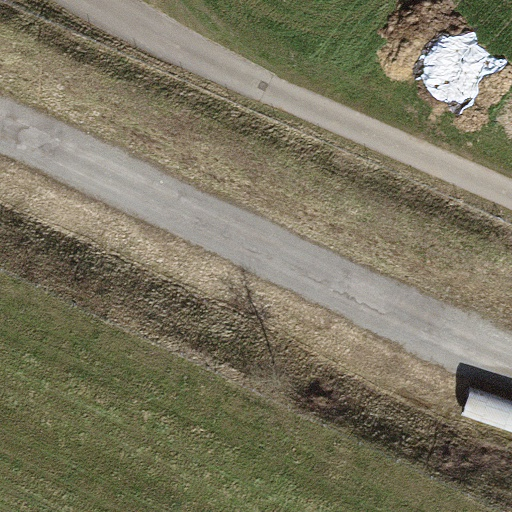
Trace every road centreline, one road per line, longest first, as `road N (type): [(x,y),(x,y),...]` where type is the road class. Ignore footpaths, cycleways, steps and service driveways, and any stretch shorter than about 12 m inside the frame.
road 1 (track): [(511,374),(0,131)]
road 2 (track): [(94,0),(225,71),(511,197)]
